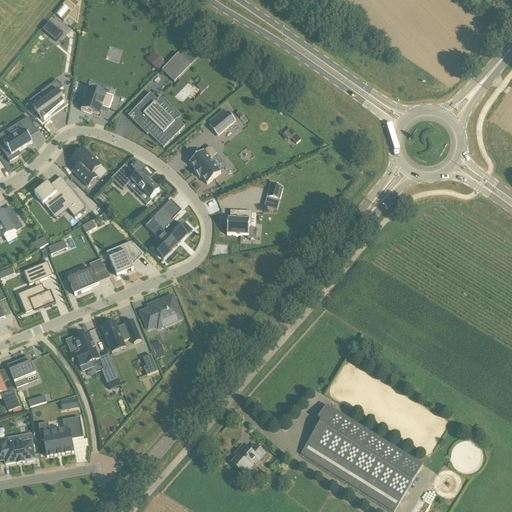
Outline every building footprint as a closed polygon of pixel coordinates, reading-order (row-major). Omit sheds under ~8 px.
[(48,25),(43,31),(56,43),(63,34),(50,23),(48,25)] [(165,65),(154,54),(147,61),(158,72),(165,65)] [(183,75),(170,63),(162,72),(174,84),(183,75)] [(196,87),(202,93),(208,86),(202,80),(196,87)] [(186,88),(177,96),(183,102),(192,94),(186,88)] [(85,105),(84,105),(81,112),(92,116),(92,114),(98,116),(101,108),(109,111),(114,98),(99,93),(98,94),(86,89),(83,99),(87,100),(85,105)] [(150,95),(128,118),(147,137),(149,135),(163,150),(184,128),(176,121),(173,123),(155,106),(158,103),(150,95)] [(50,106),(37,112),(42,123),(41,124),(41,125),(43,124),(44,126),(51,122),(50,120),(68,112),(68,111),(67,112),(65,108),(68,106),(65,100),(57,103),(54,96),(48,99),(47,98),(46,99),(50,106)] [(227,115),(212,127),(211,128),(210,128),(218,137),(235,123),(236,123),(236,122),(228,113),(228,114),(227,115)] [(24,130),(33,125),(29,119),(19,125),(23,131),(24,130)] [(2,134),(0,134),(0,151),(7,163),(19,156),(17,152),(30,144),(23,132),(7,142),(2,134)] [(203,153),(190,164),(190,165),(190,164),(196,172),(195,173),(195,172),(194,173),(200,179),(201,178),(207,185),(207,186),(221,174),(221,173),(221,174),(210,161),(217,155),(211,147),(204,153),(203,153)] [(78,171),(75,174),(74,175),(80,181),(88,188),(97,178),(94,174),(101,167),(83,149),(71,162),(77,168),(76,169),(78,171)] [(131,172),(122,181),(128,186),(132,182),(151,201),(159,192),(140,173),(136,178),(131,172)] [(44,205),(50,213),(62,203),(68,211),(75,219),(86,210),(61,179),(50,187),(46,191),(43,188),(35,195),(43,206),(44,205)] [(279,202),(280,202),(280,201),(283,189),(284,189),(283,188),(283,189),(271,185),(270,186),(271,186),(267,198),(268,199),(268,198),(279,202)] [(102,195),(98,200),(104,206),(109,201),(102,195)] [(171,202),(151,221),(165,235),(151,248),(163,260),(178,245),(177,244),(186,235),(172,222),(182,212),(171,202)] [(231,212),(230,220),(230,225),(228,225),(227,237),(249,238),(249,229),(251,229),(252,213),(231,212)] [(5,214),(0,216),(0,234),(1,234),(1,235),(2,234),(5,239),(16,232),(14,229),(21,225),(14,214),(8,218),(5,214)] [(92,222),(82,228),(86,235),(97,229),(92,222)] [(48,245),(45,239),(36,244),(40,250),(48,245)] [(122,275),(122,276),(134,271),(131,265),(142,255),(131,244),(122,247),(125,254),(110,260),(117,277),(122,275)] [(98,285),(95,277),(107,272),(101,261),(90,266),(92,271),(68,281),(75,297),(91,290),(91,288),(98,285)] [(26,315),(34,312),(40,309),(39,307),(43,305),(45,309),(56,305),(51,292),(46,294),(42,286),(41,286),(40,283),(53,277),(48,264),(24,273),(30,287),(35,285),(36,289),(26,293),(29,301),(22,304),(26,315)] [(0,274),(0,278),(1,282),(8,279),(5,272),(0,274)] [(175,301),(173,298),(164,302),(165,303),(159,306),(158,304),(149,308),(150,311),(141,315),(148,331),(149,331),(148,329),(156,326),(158,330),(174,324),(172,319),(181,316),(177,308),(178,306),(176,302),(175,301)] [(0,320),(8,317),(2,301),(0,301),(0,320)] [(110,349),(123,343),(132,340),(134,345),(141,342),(133,322),(126,325),(117,329),(115,323),(102,329),(110,349)] [(82,368),(83,372),(84,372),(94,368),(92,364),(100,360),(90,336),(82,339),(78,340),(77,338),(67,342),(73,357),(76,356),(81,368),(82,368)] [(165,353),(162,346),(153,349),(156,357),(165,353)] [(144,369),(148,378),(159,374),(152,356),(143,360),(147,368),(144,369)] [(15,368),(9,371),(17,390),(29,386),(26,380),(36,376),(29,358),(14,365),(15,368)] [(119,381),(113,368),(105,371),(102,372),(107,385),(119,381)] [(15,408),(20,406),(14,392),(8,394),(11,402),(12,401),(15,408)] [(45,398),(28,403),(30,409),(47,404),(45,398)] [(77,401),(69,402),(71,411),(78,409),(77,401)] [(394,511),(423,466),(335,412),(327,407),(318,421),(321,423),(301,455),(310,460),(390,511),(394,511)] [(47,459),(74,454),(72,441),(84,439),(80,419),(63,422),(65,432),(50,434),(48,424),(39,426),(41,443),(44,442),(47,459)] [(8,440),(0,441),(0,462),(5,462),(6,466),(17,464),(17,465),(25,464),(25,463),(27,462),(27,464),(34,463),(34,461),(36,461),(32,442),(10,446),(8,440)] [(265,456),(255,446),(250,452),(244,446),(239,452),(241,454),(232,465),(244,475),(254,464),(256,466),(257,465),(265,456)]
